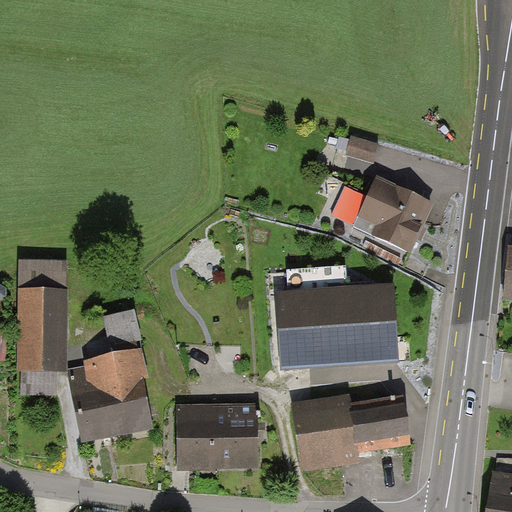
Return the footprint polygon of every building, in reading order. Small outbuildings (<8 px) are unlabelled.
[(379,148),(352,139),(347,156),(374,165),(379,148)] [(437,207),(380,180),(360,221),(375,228),(370,239),(412,259),(423,236),(437,207)] [(354,265),(267,272),(274,373),(404,363),(400,288),(373,277),(355,278),(354,265)] [(70,268),(23,266),(19,372),(34,372),(33,388),(57,389),(58,370),(66,370),(70,268)] [(140,312),(109,317),(116,359),(87,364),(89,378),(75,381),(86,443),(161,430),(140,312)] [(59,374),(58,395),(71,396),(72,375),(59,374)] [(355,397),(296,407),(308,474),(365,464),(363,451),(416,443),(409,398),(357,407),(355,397)] [(266,407),(181,408),(182,471),(267,469),(266,407)] [(511,511),(511,474),(499,472),(492,511),(511,511)]
